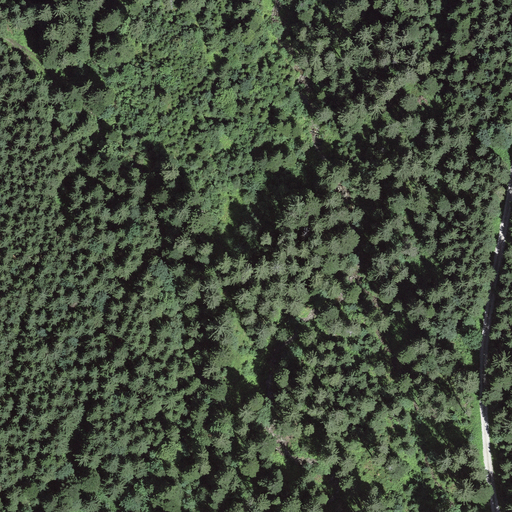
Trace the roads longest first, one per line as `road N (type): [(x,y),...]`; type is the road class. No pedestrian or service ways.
road 1 (track): [(511,178),(482,375),(496,511)]
road 2 (track): [(0,38),(30,51),(66,84),(80,80),(114,0)]
